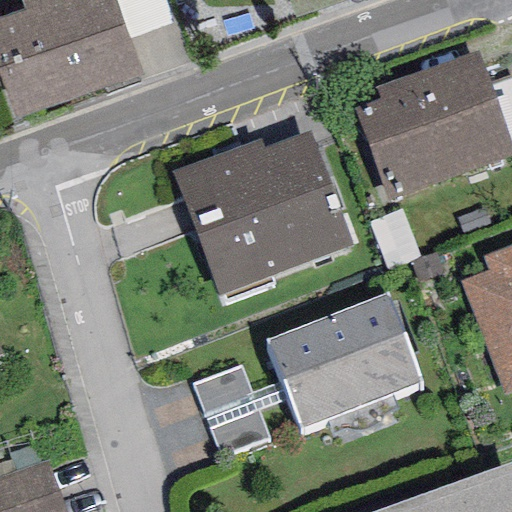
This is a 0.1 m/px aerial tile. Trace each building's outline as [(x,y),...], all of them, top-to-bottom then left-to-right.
[(120,0),(9,0),(0,3),(0,63),(16,107),(142,62),(120,0)] [(511,154),(477,57),(376,92),(381,105),(354,115),(386,206),(511,161),(511,154)] [(261,143),(172,177),(219,300),(353,249),(309,135),(264,152),(261,143)] [(511,248),(481,260),(487,274),(460,284),(503,398),(511,394),(511,248)] [(265,348),(299,436),(422,387),(388,300),(265,348)] [(231,457),(282,437),(254,365),(203,384),(231,457)] [(0,480),(0,511),(65,511),(48,464),(0,480)] [(511,511),(511,474),(410,511),(511,511)]
